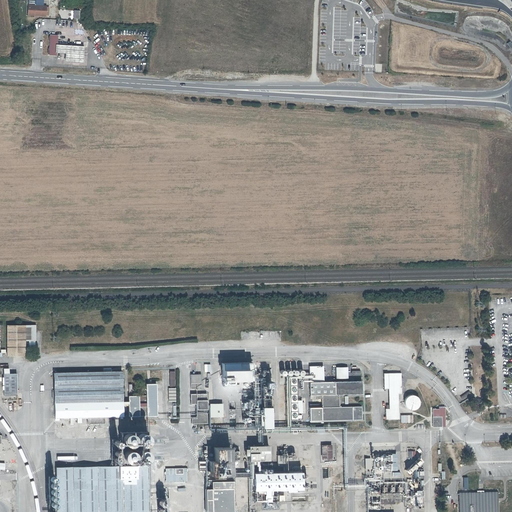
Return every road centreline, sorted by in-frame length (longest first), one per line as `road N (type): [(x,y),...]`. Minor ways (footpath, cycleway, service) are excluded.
road 1 (unclassified): [(511,286),(0,297)]
road 2 (primary): [(511,88),(483,95),(197,88)]
road 3 (primary): [(197,88),(511,106)]
road 4 (primary): [(0,75),(197,88)]
